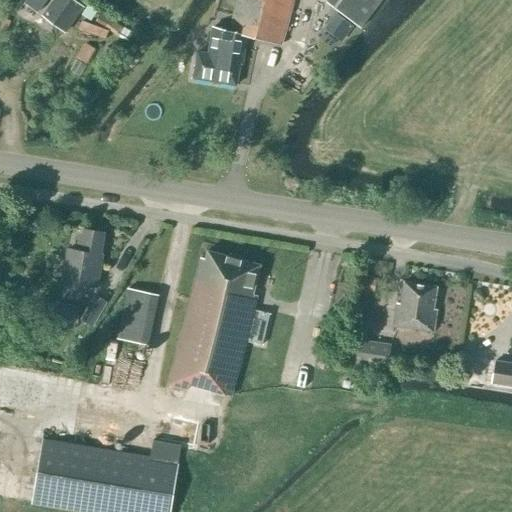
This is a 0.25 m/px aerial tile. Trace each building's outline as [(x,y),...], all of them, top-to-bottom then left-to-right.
[(66,34),(85,8),(75,0),(52,0),(41,15),(66,34)] [(247,34),(246,37),(280,46),(292,0),(236,0),(229,31),(247,34)] [(382,0),(329,0),(327,3),(361,28),(382,0)] [(334,14),(324,27),(342,40),(351,27),(334,14)] [(247,34),(229,31),(213,28),(209,49),(208,49),(207,54),(197,52),(193,79),(236,86),(240,65),(242,65),(245,48),(244,48),(246,37),(247,34)] [(88,68),(97,48),(85,43),(76,62),(88,68)] [(98,254),(102,233),(85,231),(83,237),(79,237),(77,249),(69,248),(63,282),(94,287),(100,254),(98,254)] [(261,265),(208,251),(206,259),(202,258),(168,385),(213,397),(214,392),(231,396),(259,292),(254,291),(261,265)] [(377,278),(362,275),(360,293),(374,296),(377,278)] [(433,309),(437,287),(404,282),(400,304),(396,303),(393,326),(433,332),(436,309),(433,309)] [(159,299),(129,292),(117,342),(147,349),(159,299)] [(95,295),(80,320),(93,328),(108,303),(95,295)] [(77,325),(80,308),(60,304),(57,321),(77,325)] [(388,368),(391,344),(355,339),(352,363),(388,368)] [(511,386),(511,363),(495,361),(491,383),(511,386)] [(150,458),(44,441),(33,504),(82,511),(170,511),(181,445),(153,441),(150,458)]
